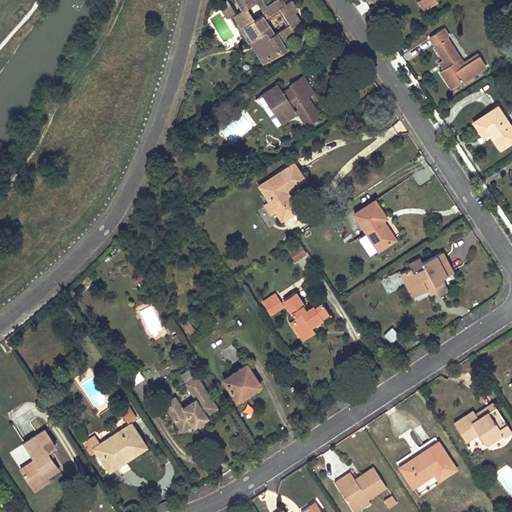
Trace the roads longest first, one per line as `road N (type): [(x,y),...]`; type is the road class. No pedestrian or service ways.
road 1 (residential): [(0,324),(82,253),(123,201),(164,107),(194,0)]
road 2 (residential): [(192,511),(511,309)]
road 3 (residential): [(339,0),(511,263)]
